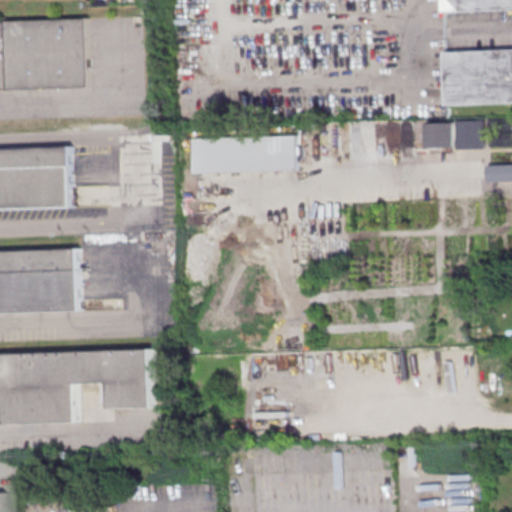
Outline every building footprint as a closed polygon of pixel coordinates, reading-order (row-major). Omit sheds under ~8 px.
[(511,0),(445,0),(446,11),(511,8),(511,0)] [(0,21),(92,18),(94,87),(0,90),(0,21)] [(511,48),(447,51),(449,105),(511,102),(511,48)] [(459,122),(487,121),(488,150),(460,150),(459,122)] [(429,125),(456,124),(457,149),(429,149),(429,125)] [(196,140),(300,136),(301,171),(197,175),(196,140)] [(0,208),(76,206),(73,145),(0,147),(0,208)] [(82,248),(0,250),(0,312),(84,310),(82,248)] [(0,353),(154,349),(156,407),(113,409),(112,381),(80,382),(81,423),(0,424),(0,353)] [(0,511),(8,511),(8,492),(0,491),(0,511)]
